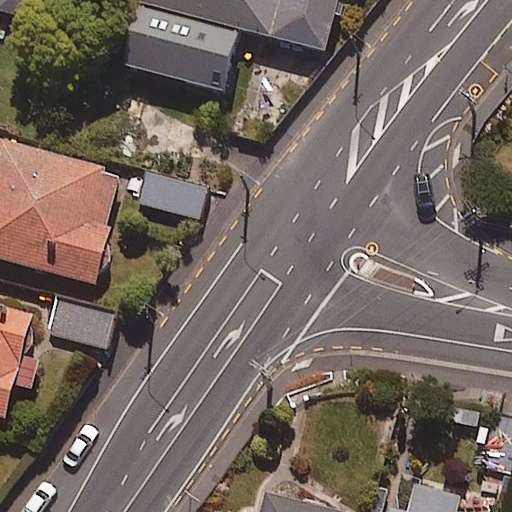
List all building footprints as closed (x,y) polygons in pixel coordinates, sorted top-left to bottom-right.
[(0,0),(0,2),(4,3),(0,21),(0,27),(46,39),(55,0),(0,0)] [(145,23),(130,83),(223,106),(239,43),(326,65),(339,12),(350,15),(353,0),(139,0),(135,20),(145,23)] [(0,276),(100,303),(116,245),(106,243),(121,185),(5,154),(0,172),(0,276)] [(151,178),(142,216),(207,232),(216,194),(151,178)] [(57,303),(46,343),(113,362),(124,321),(57,303)] [(0,434),(8,437),(33,335),(0,326),(0,434)] [(457,511),(458,510),(420,500),(417,511),(457,511)]
